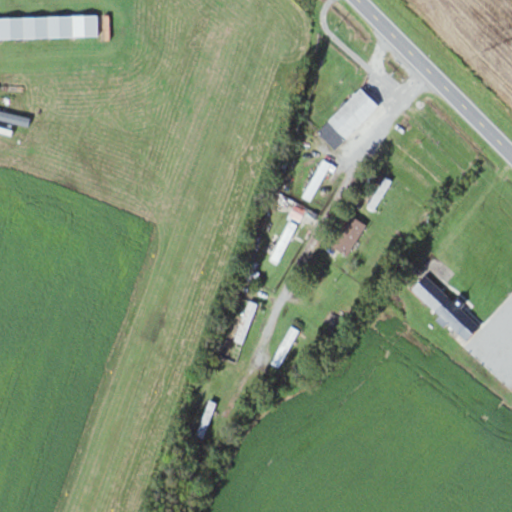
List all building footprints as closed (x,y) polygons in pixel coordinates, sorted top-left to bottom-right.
[(0,36),(73,34),(72,14),(0,16),(0,36)] [(381,103),(362,85),(318,130),(337,148),(381,103)] [(422,132),(413,126),(390,161),(399,168),(409,153),(416,158),(423,147),(415,142),(422,132)] [(302,195),(311,200),(332,162),(323,157),(302,195)] [(393,179),(385,175),(367,205),(374,210),(393,179)] [(369,225),(354,214),(332,243),(347,254),(369,225)] [(297,226),(289,221),(272,250),(279,255),(297,226)] [(302,297),(318,306),(336,274),(320,265),(302,297)] [(470,339),(483,323),(425,274),(412,290),(470,339)] [(235,339),(244,343),(257,302),(247,299),(235,339)] [(217,402),(209,399),(196,435),(204,438),(217,402)]
